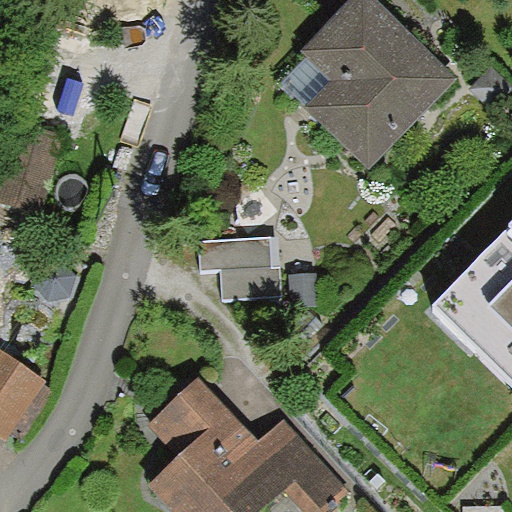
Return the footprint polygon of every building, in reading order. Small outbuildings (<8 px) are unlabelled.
[(366,0),(365,0),(307,57),(334,85),(309,110),(367,169),(451,87),(366,0)] [(54,140),(9,128),(0,161),(0,204),(35,213),(54,140)] [(511,237),(442,311),(511,377),(511,237)] [(269,277),(268,247),(197,250),(198,282),(222,281),(223,310),(280,308),(279,276),(269,277)] [(308,286),(285,286),(286,311),(309,311),(308,286)] [(0,433),(6,438),(37,389),(0,366),(0,433)] [(197,387),(147,430),(181,470),(157,491),(174,511),(269,511),(287,497),(300,511),(326,511),(347,494),(285,424),(254,452),(197,387)]
